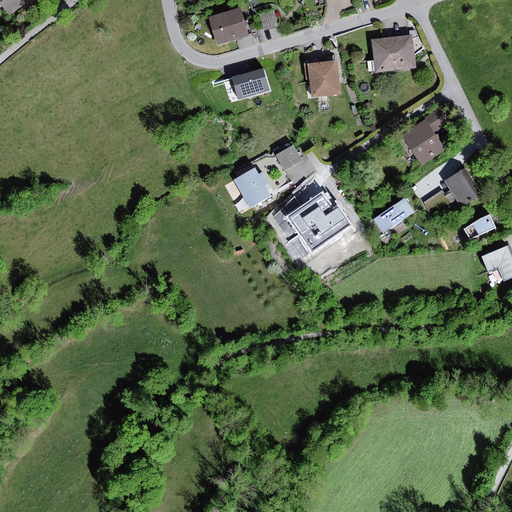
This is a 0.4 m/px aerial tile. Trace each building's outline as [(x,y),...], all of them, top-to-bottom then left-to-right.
[(0,0),(0,1),(9,14),(30,0),(0,0)] [(240,9),(209,18),(217,46),(248,36),(244,21),(240,9)] [(274,11),(260,15),(264,31),(278,27),(274,11)] [(249,19),(244,21),(248,36),(254,35),(249,19)] [(412,35),(371,40),(376,73),(417,67),(412,35)] [(307,60),(305,64),(306,79),(310,82),(312,98),(341,95),(338,60),(320,62),(320,59),(307,60)] [(275,71),(224,81),(230,109),(280,100),(275,71)] [(424,117),(426,119),(435,133),(450,122),(440,107),(424,117)] [(426,119),(402,135),(422,165),(446,150),(435,133),(426,119)] [(293,145),(277,155),(286,171),(303,161),(293,145)] [(255,168),(234,180),(250,209),(271,197),(266,187),(269,185),(262,172),(258,174),(255,168)] [(466,169),(445,182),(461,209),(483,195),(466,169)] [(443,190),(424,202),(430,216),(450,203),(443,190)] [(298,234),(332,210),(321,194),(287,218),(298,234)] [(405,199),(374,220),(383,234),(414,212),(405,199)] [(332,210),(298,234),(312,253),(351,226),(337,207),(332,210)] [(480,219),(465,229),(471,239),(496,228),(490,215),(480,219)] [(511,256),(508,247),(483,257),(489,272),(499,267),(504,281),(511,277),(511,256)]
